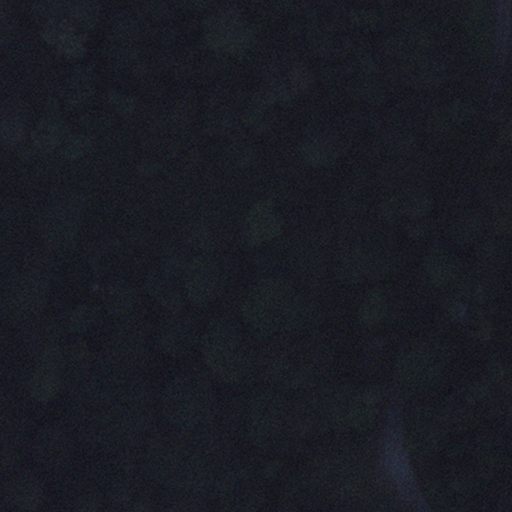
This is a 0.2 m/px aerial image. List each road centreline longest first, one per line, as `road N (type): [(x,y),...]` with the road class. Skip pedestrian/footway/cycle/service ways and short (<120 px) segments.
road 1 (track): [(501,39),(281,398),(240,481),(237,511)]
road 2 (track): [(418,511),(396,460),(396,385),(480,127),(501,39),(500,0)]
